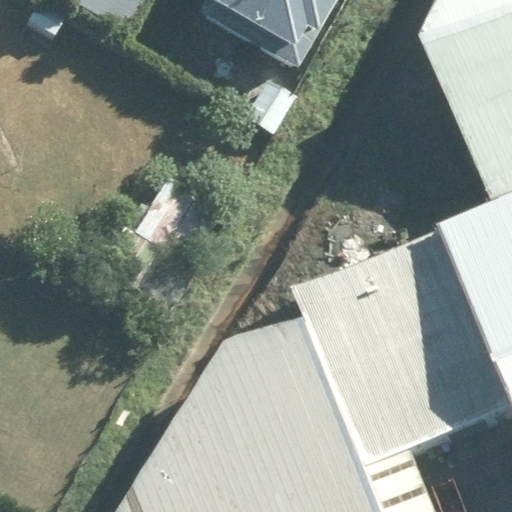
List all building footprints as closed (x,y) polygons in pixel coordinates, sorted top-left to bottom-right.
[(312,73),(350,0),(221,0),(211,19),(312,73)] [(497,220),(511,213),(511,0),(475,0),(436,65),(497,220)] [(233,222),(169,182),(135,237),(104,217),(75,263),(170,323),(233,222)] [(511,213),(497,220),(445,243),(511,395),(511,213)] [(153,511),(384,511),(313,335),(243,366),(153,511)]
